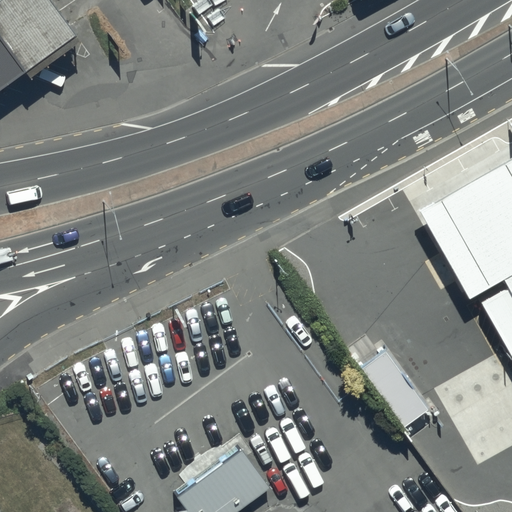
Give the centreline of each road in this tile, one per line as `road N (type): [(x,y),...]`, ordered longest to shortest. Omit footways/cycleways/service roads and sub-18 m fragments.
road 1 (primary): [(0,188),(182,140),(264,106),(462,0)]
road 2 (primary): [(511,53),(223,197)]
road 3 (primary): [(223,197),(147,263),(0,339)]
road 4 (primary): [(223,197),(0,269)]
